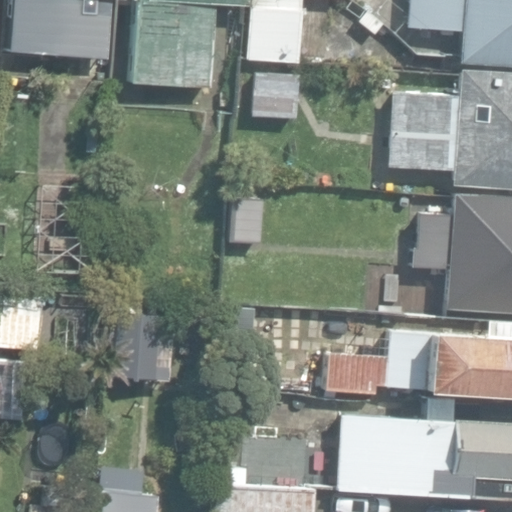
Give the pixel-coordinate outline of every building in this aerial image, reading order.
[(5,0),(3,44),(104,50),(106,0),(5,0)] [(130,0),(126,77),(205,82),(209,0),(223,0),(241,1),(240,0),(130,0)] [(244,0),(241,55),(291,57),(293,0),(244,0)] [(454,55),(511,58),(511,0),(402,0),(401,19),(456,23),(454,55)] [(443,171),(511,174),(511,63),(452,60),(451,86),(385,82),(381,157),(443,161),(443,171)] [(245,107),(286,110),(289,66),(248,63),(245,107)] [(511,186),(443,182),(442,202),(408,200),(406,237),(402,237),(401,257),(438,259),(435,298),(511,302),(511,186)] [(227,240),(256,241),(259,197),(230,194),(227,240)] [(356,312),(396,313),(398,292),(358,289),(356,312)] [(0,345),(32,348),(36,299),(0,295),(0,345)] [(120,322),(155,321),(155,299),(120,299),(120,322)] [(369,377),(511,384),(511,328),(382,321),(381,346),(322,343),(320,381),(369,384),(369,377)] [(0,416),(17,418),(23,358),(0,355),(0,416)] [(511,419),(334,412),(331,489),(511,496),(511,419)] [(91,511),(151,511),(153,494),(138,493),(140,469),(95,465),(91,511)] [(209,511),(308,511),(310,485),(211,481),(209,511)]
